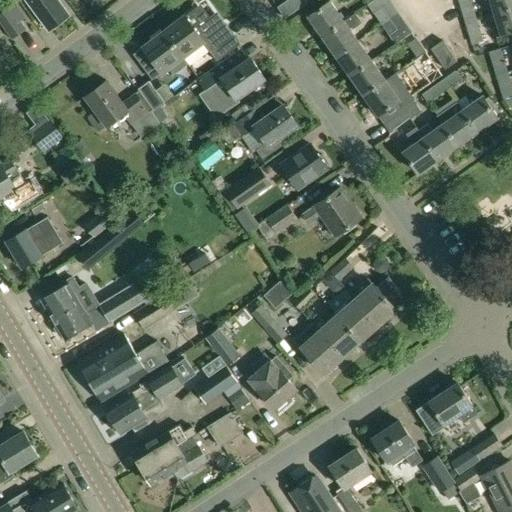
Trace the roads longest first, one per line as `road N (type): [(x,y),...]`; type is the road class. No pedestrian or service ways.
road 1 (residential): [(481,326),(252,0)]
road 2 (residential): [(203,511),(481,326)]
road 3 (secondary): [(118,511),(0,312)]
road 4 (residential): [(0,107),(144,0)]
